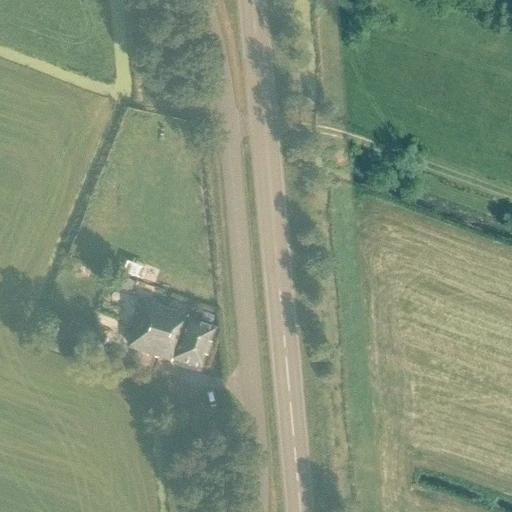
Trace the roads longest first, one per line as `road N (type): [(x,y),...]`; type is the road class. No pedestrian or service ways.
road 1 (unclassified): [(255,511),(228,128),(195,0)]
road 2 (primary): [(299,511),(250,0)]
